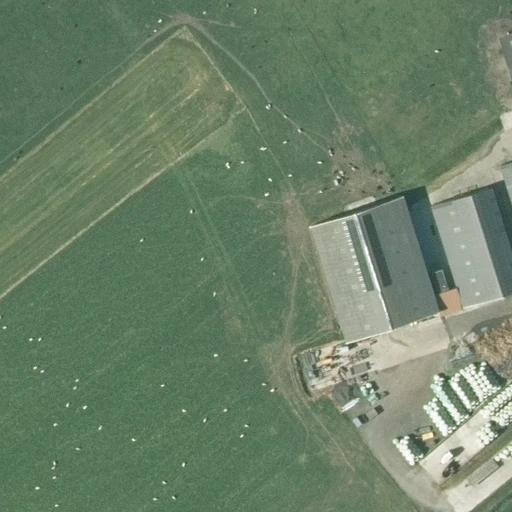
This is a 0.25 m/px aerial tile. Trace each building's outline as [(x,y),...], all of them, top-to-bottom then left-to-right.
[(511,33),(499,38),(511,81),(511,33)] [(511,162),(500,166),(511,203),(511,162)] [(430,205),(462,306),(511,290),(511,248),(492,186),(430,205)] [(309,223),(345,339),(439,310),(402,194),(309,223)] [(448,353),(432,370),(437,375),(398,418),(422,440),(477,380),(448,353)] [(511,375),(499,385),(508,398),(503,399),(496,389),(487,395),(503,417),(511,414),(511,375)] [(463,441),(491,429),(482,408),(454,421),(463,441)] [(396,423),(385,435),(404,453),(415,441),(396,423)] [(461,508),(511,463),(511,432),(510,435),(507,432),(493,444),(497,449),(447,492),(461,508)] [(434,472),(459,449),(447,436),(422,459),(434,472)]
